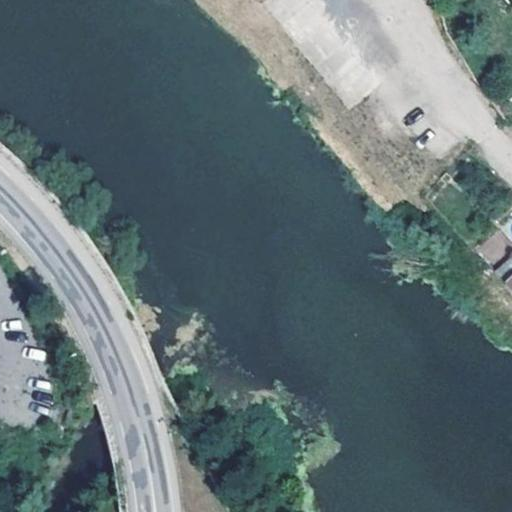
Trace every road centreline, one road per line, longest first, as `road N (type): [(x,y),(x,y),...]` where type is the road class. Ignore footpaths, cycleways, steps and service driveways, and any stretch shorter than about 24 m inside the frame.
road 1 (secondary): [(154,511),(135,410),(110,340),(80,290),(0,197)]
road 2 (unclassified): [(366,0),(511,162)]
